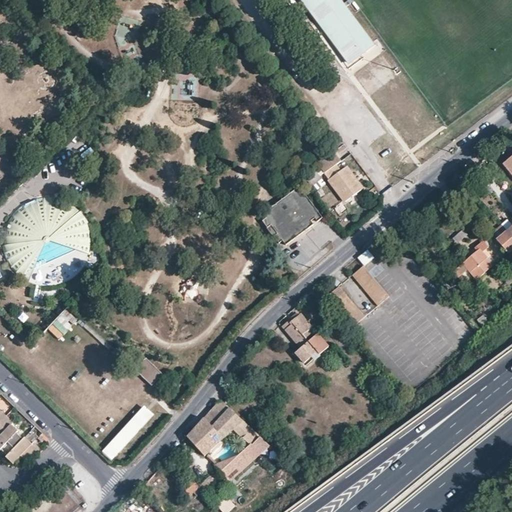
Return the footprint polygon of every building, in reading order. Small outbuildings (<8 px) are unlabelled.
[(302,0),(350,63),(363,53),(323,0),(302,0)] [(342,0),(323,0),(363,53),(376,44),(342,0)] [(340,159),(333,149),(316,161),(344,199),(361,187),(345,165),(340,168),(335,162),(340,159)] [(263,219),(269,227),(272,224),(278,232),(275,235),(280,242),(284,240),(287,243),(314,222),(312,218),(316,215),(318,219),(323,215),(300,184),(263,212),(266,216),(263,219)] [(78,209),(72,204),(64,200),(56,197),(48,196),(39,197),(31,199),(23,203),(16,208),(10,214),(6,221),(3,229),(1,238),(1,247),(3,255),(7,263),(11,270),(17,276),(25,281),(32,284),(41,286),(49,287),(58,285),(66,282),(73,278),(80,272),(85,265),(89,257),(91,249),(92,243),(92,240),(91,232),(88,224),(84,216),(78,209)] [(337,215),(346,208),(340,200),(331,206),(337,215)] [(269,227),(275,235),(278,232),(272,224),(269,227)] [(511,247),(511,234),(507,230),(505,227),(499,231),(502,234),(496,239),(508,251),(511,247)] [(489,246),(484,241),(453,269),(459,276),(468,268),(478,278),(493,264),(483,252),(489,246)] [(363,266),(374,258),(368,250),(357,258),(363,266)] [(355,273),(381,304),(390,297),(365,266),(355,273)] [(328,295),(354,326),(365,317),(339,286),(328,295)] [(66,309),(56,319),(67,330),(77,320),(66,309)] [(299,315),(296,312),(288,318),(289,319),(291,322),(299,315)] [(300,348),(307,342),(305,338),(314,331),(300,315),(299,315),(291,322),(289,319),(282,325),(300,348)] [(300,348),(296,351),(306,364),(306,365),(327,347),(317,334),(307,342),(300,348)] [(144,357),(134,367),(151,384),(161,373),(144,357)] [(223,401),(219,402),(187,437),(205,453),(230,426),(244,440),(236,458),(216,463),(231,479),(269,445),(223,401)] [(155,415),(147,407),(105,451),(114,460),(155,415)] [(13,422),(7,416),(0,423),(0,436),(12,424),(13,422)] [(12,424),(0,436),(0,450),(1,449),(7,455),(6,456),(13,463),(21,456),(32,443),(25,436),(23,438),(17,432),(18,431),(12,424)] [(34,442),(32,443),(21,456),(28,461),(41,448),(34,442)] [(204,487),(207,490),(216,482),(209,475),(198,484),(191,476),(178,489),(185,497),(192,490),(196,495),(204,487)] [(227,499),(218,507),(222,511),(228,511),(234,506),(227,499)]
